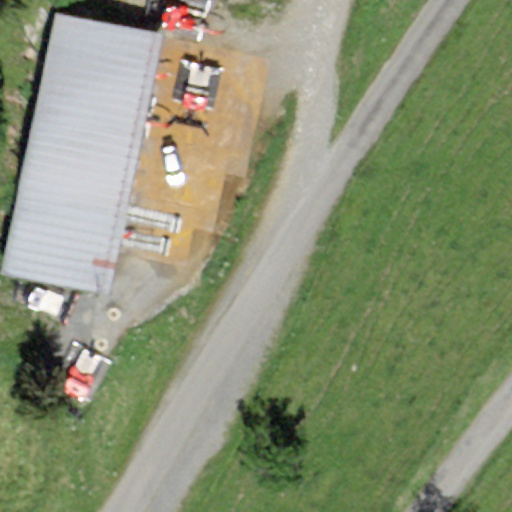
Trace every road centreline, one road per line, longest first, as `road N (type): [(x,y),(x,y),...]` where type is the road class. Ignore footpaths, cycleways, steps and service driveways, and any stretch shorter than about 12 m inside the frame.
road 1 (unclassified): [(134,511),(301,221),(449,0)]
road 2 (track): [(337,0),(317,82),(301,221)]
road 3 (unclassified): [(426,511),(511,403)]
